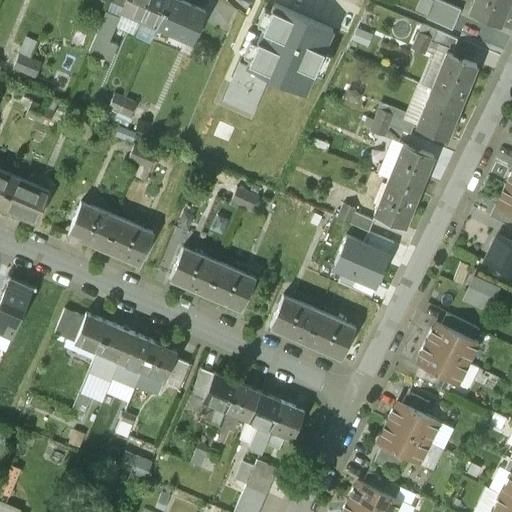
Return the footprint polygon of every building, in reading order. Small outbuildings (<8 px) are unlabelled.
[(124,0),(119,11),(142,21),(136,37),(149,42),(156,27),(166,0),(124,0)] [(203,11),(178,0),(166,0),(156,27),(190,42),(203,11)] [(450,25),(458,4),(447,0),(416,0),(412,11),(450,25)] [(509,0),(472,0),(468,11),(499,25),(509,0)] [(332,27),(273,2),(246,64),(245,66),(267,75),(304,91),(332,27)] [(105,11),(87,52),(109,62),(116,45),(108,41),(118,16),(105,11)] [(458,38),(436,29),(431,41),(452,50),(458,38)] [(430,38),(418,32),(411,46),(424,51),(430,38)] [(446,53),(430,88),(461,101),(475,66),(446,53)] [(29,58),(18,54),(12,68),(22,73),(29,58)] [(29,58),(22,73),(34,77),(40,63),(29,58)] [(246,64),(239,61),(222,99),(251,112),(267,75),(245,66),(246,64)] [(430,88),(416,125),(446,137),(461,101),(430,88)] [(124,98),(113,94),(107,108),(118,112),(124,98)] [(135,103),(124,98),(118,112),(129,117),(135,103)] [(391,115),(377,109),(373,119),(388,125),(391,115)] [(388,125),(373,119),(369,131),(382,137),(388,125)] [(432,156),(401,143),(387,179),(419,191),(432,156)] [(47,192),(0,172),(0,207),(34,222),(47,192)] [(387,179),(373,214),(404,227),(419,191),(387,179)] [(511,186),(505,183),(495,204),(511,212),(511,186)] [(150,234),(80,204),(67,234),(137,264),(150,234)] [(355,208),(343,204),(336,218),(348,223),(355,208)] [(511,223),(511,212),(495,204),(489,215),(502,221),(511,225),(511,223)] [(496,232),(511,239),(511,226),(511,225),(502,221),(496,232)] [(511,239),(496,232),(484,257),(511,270),(511,239)] [(389,253),(346,235),(332,266),(375,285),(389,253)] [(252,280),(182,250),(169,280),(239,310),(252,280)] [(470,265),(460,262),(452,281),(462,285),(470,265)] [(500,283),(473,271),(462,297),(489,309),(500,283)] [(30,290),(7,281),(0,297),(0,329),(12,334),(30,290)] [(351,328),(282,298),(269,328),(338,358),(351,328)] [(85,314),(70,308),(58,336),(68,340),(74,342),(85,314)] [(478,328),(446,312),(441,322),(473,338),(478,328)] [(85,314),(74,342),(68,340),(61,356),(90,368),(97,351),(108,324),(85,314)] [(441,322),(435,320),(425,341),(468,362),(478,341),(473,338),(441,322)] [(131,333),(108,324),(97,351),(119,361),(131,333)] [(131,333),(119,361),(141,370),(153,342),(131,333)] [(468,362),(425,341),(415,361),(420,364),(452,380),(457,382),(468,362)] [(176,352),(153,342),(141,370),(165,379),(176,352)] [(187,365),(176,360),(166,384),(177,389),(187,365)] [(452,380),(420,364),(415,375),(447,391),(452,380)] [(201,369),(190,396),(202,401),(213,374),(201,369)] [(235,382),(213,373),(213,374),(202,401),(206,402),(199,418),(217,425),(224,410),(235,382)] [(258,392),(235,382),(224,410),(247,419),(258,392)] [(281,401),(258,392),(247,419),(269,428),(281,401)] [(439,420),(396,399),(386,420),(428,441),(439,420)] [(8,400),(0,417),(0,418),(13,424),(21,405),(8,400)] [(303,410),(281,401),(269,428),(292,438),(303,410)] [(127,439),(135,413),(108,406),(101,431),(127,439)] [(428,441),(386,420),(375,441),(418,462),(428,441)] [(194,447),(191,459),(212,464),(215,452),(194,447)] [(219,511),(256,511),(271,468),(240,457),(233,478),(241,480),(230,511),(221,508),(219,511)] [(400,486),(368,470),(362,481),(395,497),(400,486)] [(511,472),(510,472),(499,493),(511,499),(511,472)] [(362,481),(357,478),(347,499),(373,511),(393,511),(399,499),(395,497),(362,481)] [(511,511),(511,499),(499,493),(489,511),(511,511)] [(0,499),(0,511),(18,511),(20,508),(0,499)] [(373,511),(347,499),(340,511),(373,511)]
